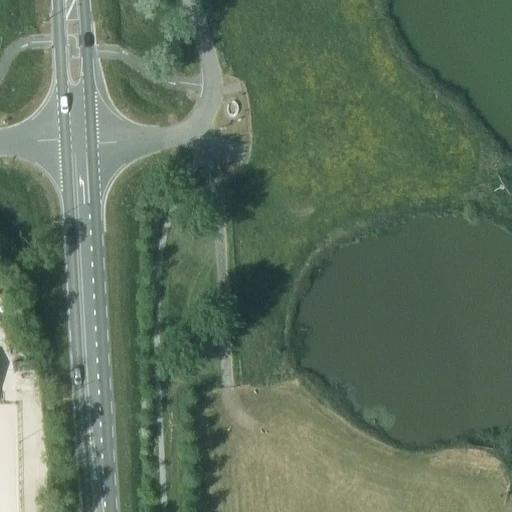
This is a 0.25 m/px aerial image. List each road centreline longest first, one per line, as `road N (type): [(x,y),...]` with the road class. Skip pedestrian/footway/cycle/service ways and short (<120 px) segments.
road 1 (primary): [(65,141),(87,511)]
road 2 (primary): [(110,511),(91,141)]
road 3 (unclassified): [(188,127),(215,181),(227,388),(249,424)]
road 4 (unknown): [(224,327),(168,393),(171,511)]
road 5 (track): [(249,424),(383,511)]
road 6 (primary): [(91,141),(83,0)]
road 7 (primary): [(57,0),(65,141)]
road 8 (unclassified): [(188,127),(205,112),(212,86),(190,0)]
